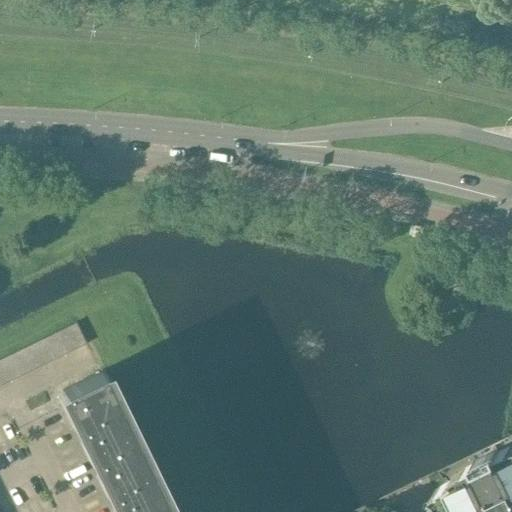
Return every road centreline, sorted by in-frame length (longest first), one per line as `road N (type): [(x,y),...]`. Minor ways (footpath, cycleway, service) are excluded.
road 1 (secondary): [(248,145),(511,193)]
road 2 (secondary): [(511,144),(416,126),(248,145)]
road 3 (secondary): [(0,123),(248,145)]
